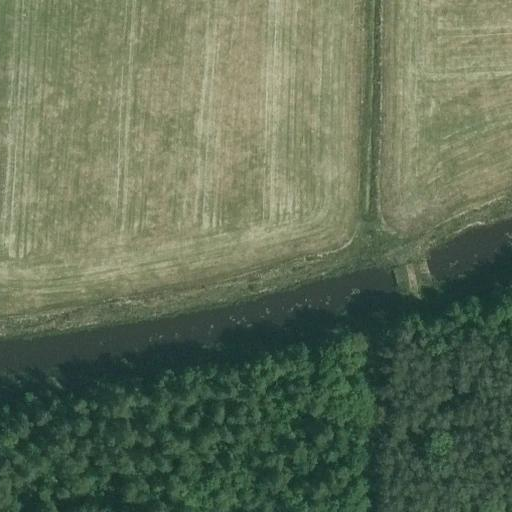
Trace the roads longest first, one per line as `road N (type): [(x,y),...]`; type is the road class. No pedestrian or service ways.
road 1 (track): [(0,387),(150,369),(374,322)]
road 2 (track): [(374,322),(371,511)]
road 3 (track): [(374,322),(511,273)]
